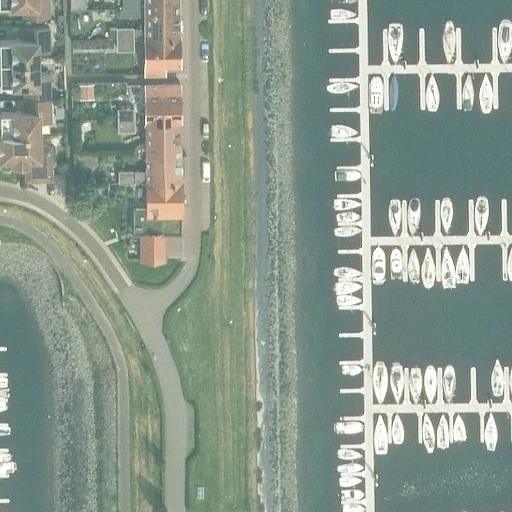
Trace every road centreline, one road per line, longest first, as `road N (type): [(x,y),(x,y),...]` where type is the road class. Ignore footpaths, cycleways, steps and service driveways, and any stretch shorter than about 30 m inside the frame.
road 1 (residential): [(138,312),(172,295),(194,253),(191,0)]
road 2 (residential): [(175,511),(173,394),(138,312)]
road 3 (residential): [(138,312),(71,223),(41,202),(0,191)]
